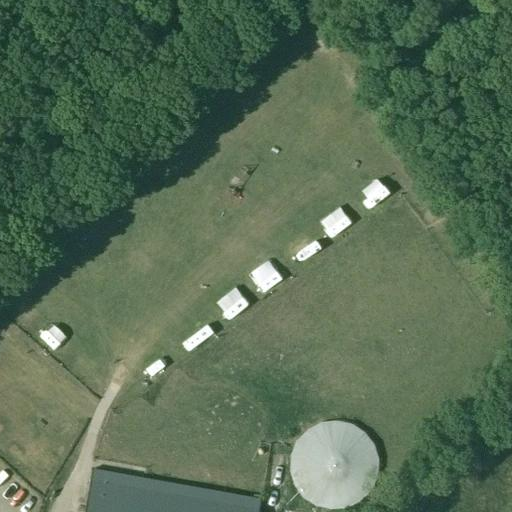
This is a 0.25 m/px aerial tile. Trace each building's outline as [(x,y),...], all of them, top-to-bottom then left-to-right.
[(304,235),(316,252),(326,245),(314,228),(304,235)] [(272,257),(260,271),(274,284),(286,270),(272,257)] [(253,302),(272,288),(260,270),(240,284),(253,302)] [(220,300),(203,312),(211,322),(227,310),(220,300)] [(333,475),(333,469),(298,467),(296,500),(343,502),(344,476),(333,475)] [(93,468),(84,511),(260,511),(263,499),(93,468)] [(264,511),(274,511),(276,496),(266,495),(264,511)]
